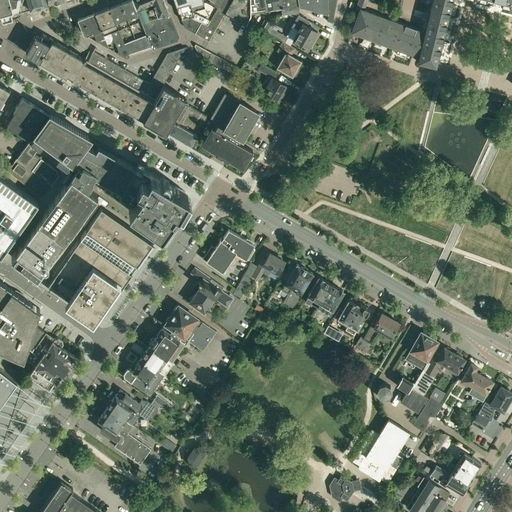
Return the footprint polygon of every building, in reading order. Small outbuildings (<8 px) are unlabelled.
[(0,0),(0,17),(20,11),(21,0),(0,0)] [(21,0),(20,11),(21,11),(27,9),(46,4),(45,0),(21,0)] [(141,20),(132,0),(123,0),(109,6),(118,29),(141,20)] [(146,34),(151,46),(152,50),(177,40),(179,36),(170,11),(169,11),(164,0),(132,0),(141,20),(146,34)] [(201,22),(205,24),(208,19),(193,12),(191,6),(189,0),(174,0),(181,20),(191,17),(195,20),(201,22)] [(218,4),(212,1),(211,3),(206,0),(189,0),(191,6),(193,12),(208,19),(205,24),(207,25),(218,4)] [(209,41),(224,14),(232,0),(212,0),(212,1),(218,4),(207,25),(201,36),(209,41)] [(232,0),(224,14),(246,26),(251,17),(251,13),(250,0),(232,0)] [(250,0),(251,13),(267,10),(266,4),(265,0),(250,0)] [(267,12),(281,9),(279,0),(265,0),(266,4),(267,10),(267,12)] [(300,7),(298,0),(279,0),(281,9),(282,15),(299,12),(300,7)] [(298,0),(300,7),(312,10),(311,0),(298,0)] [(311,0),(312,10),(329,15),(327,0),(311,0)] [(333,22),(336,0),(327,0),(329,15),(329,17),(328,21),(333,22)] [(351,30),(351,32),(362,36),(375,40),(384,44),(390,46),(411,53),(412,54),(415,55),(418,56),(417,61),(418,61),(423,63),(435,65),(436,66),(452,0),(483,0),(485,0),(484,0),(505,0),(510,1),(509,6),(511,7),(511,0),(432,0),(430,10),(425,31),(422,30),(419,29),(399,22),(390,18),(385,17),(376,13),(371,11),(369,11),(364,9),(366,4),(366,3),(359,1),(356,9),(359,10),(356,19),(351,30)] [(104,35),(111,32),(118,50),(117,53),(127,58),(130,57),(129,54),(124,43),(118,29),(109,6),(94,12),(102,30),(104,35)] [(93,33),(102,30),(94,12),(78,18),(84,34),(92,30),(93,33)] [(308,48),(318,32),(307,26),(310,21),(298,14),(291,26),(298,30),(293,40),(308,48)] [(189,30),(195,20),(191,17),(181,20),(184,27),(189,30)] [(195,20),(189,30),(195,33),(201,22),(195,20)] [(272,23),(268,21),(263,30),(267,32),(272,23)] [(201,22),(195,33),(201,36),(207,25),(205,24),(201,22)] [(271,27),(268,32),(283,41),(284,42),(287,37),(285,36),(276,31),(271,27)] [(40,60),(51,39),(43,34),(40,38),(36,36),(35,35),(26,52),(28,53),(40,60)] [(124,43),(129,54),(151,46),(146,34),(124,43)] [(40,60),(66,75),(78,54),(57,42),(51,39),(40,60)] [(295,48),(284,42),(283,41),(277,50),(284,54),(281,60),(280,59),(276,65),(278,66),(277,67),(292,76),(301,61),(291,55),(295,48)] [(143,119),(168,76),(185,47),(167,53),(149,84),(90,50),(86,57),(84,56),(83,57),(71,78),(142,119),(143,120),(143,119)] [(80,56),(78,54),(66,75),(68,76),(71,78),(83,57),(80,56)] [(278,73),(261,63),(249,55),(245,61),(268,75),(260,89),(264,92),(278,100),(286,86),(274,79),(278,73)] [(249,72),(242,68),(241,69),(238,75),(245,79),(249,72)] [(166,133),(168,129),(184,102),(191,89),(168,76),(143,119),(143,120),(166,133)] [(0,121),(0,106),(5,98),(10,89),(8,88),(0,83),(0,124),(1,123),(0,121)] [(242,138),(254,116),(256,112),(224,93),(209,119),(219,124),(223,127),(224,128),(222,132),(211,126),(206,134),(201,142),(216,151),(215,152),(228,159),(228,158),(242,167),(247,158),(252,150),(238,141),(240,137),(242,138)] [(28,138),(29,139),(33,131),(42,117),(45,119),(49,113),(21,96),(11,112),(13,113),(6,125),(22,135),(20,137),(27,141),(28,138)] [(184,102),(168,129),(191,142),(207,115),(184,102)] [(98,144),(88,138),(90,136),(50,113),(30,140),(7,171),(42,197),(58,175),(56,170),(34,153),(44,139),(61,152),(56,159),(65,166),(68,166),(73,170),(70,175),(70,176),(11,256),(37,275),(97,194),(87,187),(92,179),(92,178),(92,177),(109,147),(104,144),(104,145),(99,142),(98,144)] [(92,177),(92,178),(94,174),(99,177),(97,181),(132,201),(128,207),(161,230),(173,212),(171,211),(174,207),(176,208),(178,209),(178,208),(181,210),(190,195),(187,193),(187,192),(186,191),(109,147),(92,177)] [(0,173),(0,252),(0,253),(3,250),(38,200),(0,173)] [(66,256),(48,283),(49,282),(68,295),(64,301),(92,320),(96,315),(99,317),(98,318),(99,319),(152,242),(101,206),(66,256)] [(248,261),(251,256),(255,249),(252,247),(254,243),(229,229),(216,248),(211,245),(202,258),(223,272),(236,252),(246,258),(245,260),(248,261)] [(285,261),(277,256),(270,252),(265,259),(263,258),(253,275),(258,279),(263,271),(265,273),(266,273),(267,273),(268,273),(269,273),(269,272),(270,272),(270,271),(271,269),(278,273),(285,261)] [(296,263),(281,288),(288,292),(283,300),(289,303),(288,305),(292,308),(296,300),(313,272),(296,263)] [(199,287),(198,288),(189,301),(204,312),(215,297),(221,301),(221,302),(220,302),(220,303),(220,304),(221,304),(221,305),(222,305),(222,306),(223,306),(224,306),(225,305),(227,306),(228,305),(227,305),(232,297),(220,289),(223,286),(197,268),(193,274),(200,280),(198,283),(200,284),(199,286),(199,287)] [(317,306),(331,283),(323,279),(324,279),(318,276),(305,299),(317,306)] [(240,298),(249,282),(242,277),(233,293),(240,298)] [(24,357),(35,324),(40,308),(0,279),(0,346),(5,349),(14,354),(24,357)] [(331,283),(317,306),(330,314),(344,290),(338,287),(338,288),(331,283)] [(354,333),(357,328),(369,307),(360,302),(359,304),(356,302),(357,301),(356,298),(353,295),(350,296),(349,298),(348,298),(342,308),(339,307),(334,315),(349,323),(346,328),(354,333)] [(255,303),(253,307),(260,312),(263,308),(255,303)] [(216,330),(202,321),(178,304),(177,306),(175,306),(173,309),(173,311),(170,316),(168,317),(166,320),(166,322),(165,323),(173,329),(171,332),(178,337),(181,334),(189,340),(194,343),(202,349),(216,330)] [(299,309),(294,306),(290,311),(296,315),(299,309)] [(387,343),(390,339),(399,322),(381,312),(374,326),(371,325),(363,338),(360,336),(355,345),(369,353),(374,346),(371,344),(376,336),(387,343)] [(59,337),(55,338),(44,330),(35,324),(24,357),(35,365),(35,366),(36,366),(29,375),(49,389),(54,381),(55,380),(56,380),(62,372),(63,372),(63,371),(66,373),(67,373),(71,368),(71,366),(68,364),(69,363),(68,363),(69,362),(74,355),(61,346),(63,343),(62,340),(59,337)] [(178,337),(171,332),(163,326),(155,338),(154,338),(151,339),(149,341),(149,345),(172,361),(184,344),(186,344),(189,340),(181,334),(178,337)] [(426,358),(427,358),(437,340),(436,340),(435,338),(432,336),(430,337),(427,335),(427,333),(424,331),(422,332),(421,331),(410,349),(411,350),(406,358),(423,368),(428,361),(426,360),(426,358)] [(173,362),(172,361),(149,345),(146,350),(143,351),(141,354),(142,357),(141,358),(163,373),(164,374),(173,362)] [(446,368),(455,374),(464,359),(444,347),(437,358),(431,355),(428,361),(423,368),(412,385),(413,385),(425,393),(434,376),(441,365),(446,368)] [(156,383),(163,373),(141,358),(133,370),(130,368),(127,369),(124,373),(125,377),(131,381),(131,382),(150,395),(152,392),(151,391),(155,384),(155,382),(156,383)] [(471,363),(461,379),(486,393),(493,381),(475,371),(477,366),(471,363)] [(0,449),(2,444),(3,444),(4,444),(4,443),(5,443),(6,442),(6,441),(6,440),(6,439),(5,439),(5,438),(4,438),(22,384),(0,366),(0,449)] [(402,375),(402,376),(397,385),(406,391),(408,392),(411,387),(409,386),(412,382),(412,381),(402,375)] [(390,385),(385,382),(379,384),(376,390),(378,396),(383,399),(389,397),(392,391),(390,385)] [(408,392),(406,391),(402,397),(400,401),(418,412),(427,397),(423,395),(425,393),(413,385),(411,388),(411,387),(408,392)] [(487,418),(489,419),(492,413),(491,412),(495,406),(503,411),(511,395),(511,392),(500,385),(490,403),(485,400),(472,423),(480,428),(483,424),(487,418)] [(160,404),(154,399),(151,403),(147,400),(144,400),(142,398),(139,402),(120,389),(116,394),(112,400),(110,400),(107,403),(108,405),(107,406),(131,423),(138,413),(147,419),(153,412),(154,413),(160,404)] [(435,399),(440,402),(446,393),(442,390),(435,399)] [(154,399),(160,404),(163,400),(156,396),(154,399)] [(431,397),(426,403),(439,410),(443,404),(431,397)] [(426,403),(419,414),(427,420),(430,416),(426,403)] [(439,410),(426,403),(430,416),(435,417),(439,410)] [(126,431),(131,423),(107,406),(98,419),(104,423),(101,428),(116,439),(116,438),(118,440),(114,446),(140,464),(151,448),(126,431)] [(419,414),(416,419),(426,426),(429,421),(427,420),(419,414)] [(360,464),(358,467),(379,480),(381,478),(387,482),(402,457),(396,453),(409,432),(388,418),(388,419),(379,433),(372,429),(353,460),(360,464)] [(416,419),(413,424),(423,431),(426,426),(416,419)] [(436,447),(440,449),(449,436),(446,434),(440,435),(438,437),(441,439),(436,447)] [(171,441),(167,447),(172,451),(176,444),(171,441)] [(203,447),(195,446),(187,458),(191,465),(197,465),(205,453),(203,447)] [(434,459),(440,449),(436,447),(429,456),(434,459)] [(481,463),(464,452),(460,449),(457,455),(460,458),(458,462),(474,472),(481,463)] [(468,482),(474,472),(458,462),(455,466),(451,463),(448,469),(451,471),(468,482)] [(468,482),(451,471),(450,473),(436,464),(430,474),(462,492),(468,482)] [(330,485),(332,495),(339,500),(342,496),(346,499),(352,489),(360,487),(358,480),(351,482),(341,476),(338,480),(334,478),(330,485)] [(450,492),(449,492),(424,476),(418,485),(420,487),(408,506),(406,505),(406,506),(415,511),(436,511),(440,507),(450,492)] [(100,511),(71,491),(73,488),(72,488),(61,481),(57,486),(40,510),(42,511),(100,511)] [(131,489),(127,495),(136,501),(140,495),(131,489)]
